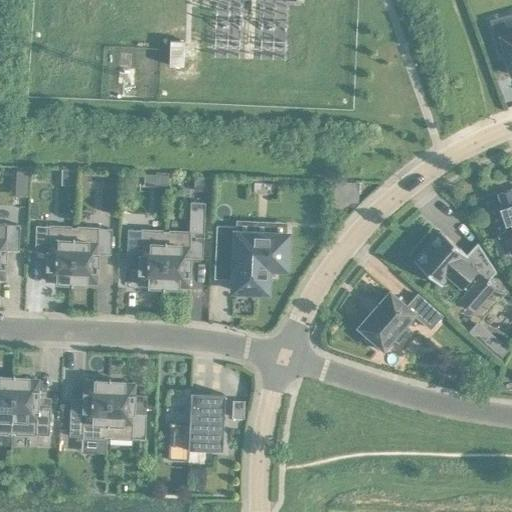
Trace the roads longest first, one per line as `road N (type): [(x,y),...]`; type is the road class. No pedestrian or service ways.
road 1 (residential): [(511,126),(417,176),(326,266),(277,354)]
road 2 (residential): [(277,354),(140,332),(0,327)]
road 3 (residential): [(511,417),(277,354)]
road 4 (residential): [(277,354),(259,511)]
